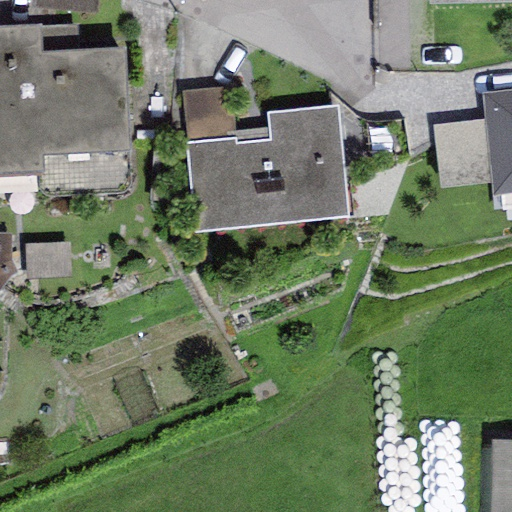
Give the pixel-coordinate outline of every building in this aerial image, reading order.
[(100,39),(100,10),(53,9),(53,38),(100,39)] [(127,152),(123,49),(40,52),(39,25),(0,26),(0,177),(43,176),(42,156),(127,152)] [(229,87),(181,92),(185,144),(226,140),(225,134),(234,133),(229,87)] [(511,90),(481,94),(484,121),(490,185),(493,211),(511,208),(511,90)] [(348,218),(336,106),(266,113),(268,129),(234,133),(225,134),(226,140),(185,144),(194,233),(348,218)] [(490,185),(484,121),(432,126),(438,189),(490,185)] [(511,511),(511,441),(492,441),(489,511),(511,511)]
